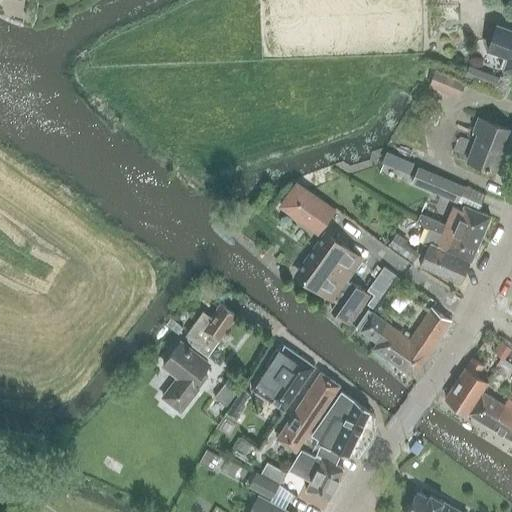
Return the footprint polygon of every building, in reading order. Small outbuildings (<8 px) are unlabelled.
[(511,31),(497,25),(487,50),(508,58),(504,69),(511,72),(511,31)] [(482,69),(470,65),(465,75),(478,80),(482,69)] [(465,80),(436,68),(429,86),(458,98),(465,80)] [(511,130),(478,118),(470,140),(461,137),(457,139),(452,152),(454,156),(467,161),(495,172),(511,130)] [(414,164),(386,152),(381,162),(409,174),(414,164)] [(456,201),(463,186),(419,166),(412,181),(456,201)] [(293,180),(275,206),(316,235),(318,232),(333,211),(334,209),(293,180)] [(458,234),(478,243),(490,216),(464,205),(462,209),(453,205),(444,226),(439,224),(440,222),(420,213),(416,222),(429,227),(429,228),(441,234),(455,240),(458,234)] [(471,261),(478,243),(458,234),(455,240),(441,234),(429,228),(422,242),(429,245),(420,266),(426,268),(460,284),(470,260),(471,261)] [(421,252),(396,233),(388,243),(413,262),(421,252)] [(298,276),(332,300),(332,299),(336,302),(331,310),(349,323),(368,295),(350,282),(350,283),(346,281),(362,258),(328,235),(298,276)] [(367,306),(371,309),(395,275),(384,267),(367,291),(374,296),(367,306)] [(236,315),(220,303),(209,318),(202,313),(187,334),(194,339),(191,343),(207,356),(236,315)] [(404,335),(387,359),(412,377),(448,325),(450,320),(431,307),(421,322),(416,318),(404,335)] [(372,349),(387,359),(404,335),(372,313),(367,319),(363,316),(356,327),(360,330),(377,342),(372,349)] [(181,326),(171,318),(166,325),(175,333),(181,326)] [(511,348),(502,342),(494,353),(503,359),(511,348)] [(180,410),(206,377),(201,373),(208,364),(180,343),(163,365),(179,376),(163,396),(180,410)] [(284,410),(314,367),(284,346),(276,349),(251,388),(284,410)] [(465,368),(445,397),(467,412),(487,382),(476,375),(483,365),(472,358),(465,368)] [(503,359),(498,367),(507,373),(511,364),(503,359)] [(498,367),(493,375),(502,381),(507,373),(498,367)] [(339,385),(320,372),(276,439),(295,452),(339,385)] [(238,390),(226,381),(213,397),(225,406),(238,390)] [(235,415),(249,394),(241,388),(227,409),(235,415)] [(348,458),(370,411),(341,390),(312,434),(319,439),(317,443),(320,445),(316,455),(336,464),(341,454),(348,458)] [(469,413),(492,427),(505,405),(504,405),(482,392),(469,413)] [(505,405),(492,427),(511,439),(511,401),(507,399),(504,405),(505,405)] [(423,446),(415,440),(409,449),(416,455),(423,446)] [(243,442),(234,457),(243,463),(253,447),(243,442)] [(219,457),(207,449),(199,462),(211,469),(219,457)] [(327,501),(343,469),(322,458),(321,459),(315,456),(315,457),(301,450),(292,463),(306,471),(304,476),(311,479),(305,490),(327,501)] [(279,483),(285,472),(273,466),(267,477),(279,483)] [(271,498),(279,483),(256,472),(248,486),(271,498)] [(428,497),(417,491),(405,511),(461,511),(430,494),(428,497)] [(288,511),(258,495),(248,511),(288,511)]
